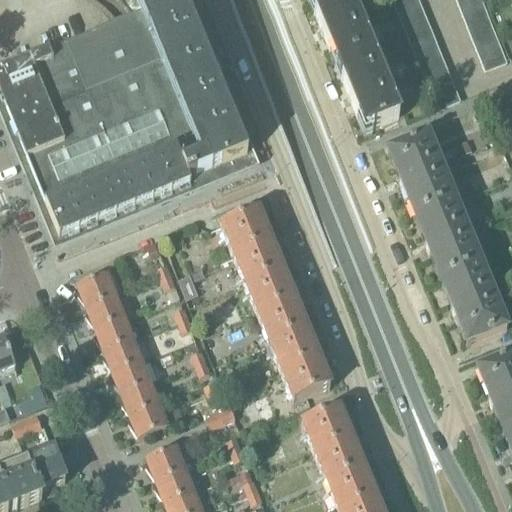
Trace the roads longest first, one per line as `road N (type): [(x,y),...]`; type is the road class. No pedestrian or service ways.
road 1 (residential): [(214,0),(346,328),(372,415),(386,443),(426,460)]
road 2 (residential): [(438,454),(457,417),(409,319),(282,0)]
road 3 (primary): [(427,448),(247,0)]
road 4 (residential): [(26,285),(115,511)]
